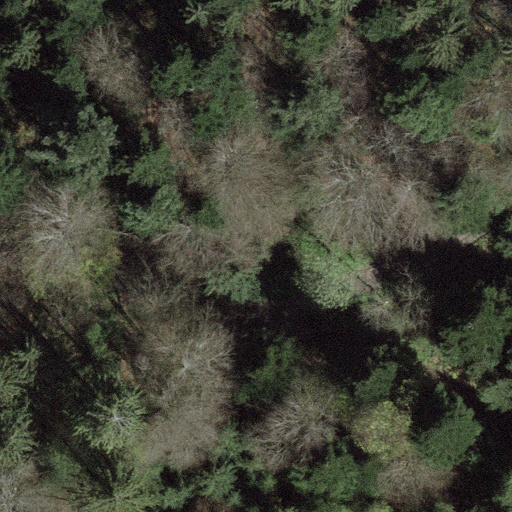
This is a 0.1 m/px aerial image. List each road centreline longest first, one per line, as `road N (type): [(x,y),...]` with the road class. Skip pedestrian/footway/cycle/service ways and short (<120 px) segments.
road 1 (track): [(511,427),(359,351),(0,247)]
road 2 (track): [(231,311),(0,406)]
